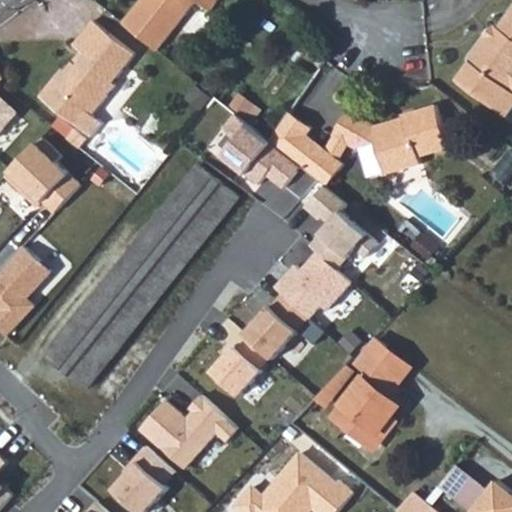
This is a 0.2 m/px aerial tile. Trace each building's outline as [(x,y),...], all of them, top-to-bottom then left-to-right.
[(146,0),(126,24),(161,52),(199,3),(213,14),(224,0),(146,0)] [(472,59),(456,77),(496,105),(510,88),(499,81),(511,64),(511,6),(489,37),(486,34),(468,55),(472,59)] [(46,97),(63,112),(99,139),(110,126),(100,120),(125,89),(117,82),(139,53),(98,19),(79,43),(92,53),(85,62),(82,60),(72,72),(69,68),(50,91),(46,97)] [(511,64),(499,81),(510,88),(511,85),(511,64)] [(0,131),(16,113),(4,103),(0,98),(0,78),(3,76),(0,72),(0,131)] [(511,89),(510,88),(496,105),(507,113),(511,107),(511,89)] [(421,154),(447,146),(435,105),(401,115),(405,123),(374,131),(371,122),(347,110),(332,137),(335,138),(348,144),(356,147),(377,142),(386,174),(423,163),(421,154)] [(326,184),(328,186),(344,166),(339,162),(328,152),(307,136),(312,129),(291,111),(271,140),(303,165),(326,184)] [(285,187),(303,165),(271,140),(237,113),(225,127),(238,137),(225,153),(261,183),(269,173),(285,187)] [(43,137),(7,175),(41,206),(45,201),(57,211),(82,183),(58,161),(62,155),(43,137)] [(335,138),(328,152),(339,162),(348,144),(335,138)] [(44,359),(85,389),(232,193),(188,161),(44,359)] [(320,250),(340,268),(358,247),(368,256),(381,242),(350,215),(356,208),(328,186),(326,184),(307,205),(321,218),(324,215),(332,222),(313,244),(320,250)] [(26,245),(0,272),(0,307),(3,305),(7,309),(0,316),(0,326),(13,338),(40,308),(26,296),(52,268),(26,245)] [(284,292),(312,316),(324,303),(329,308),(354,281),(340,268),(320,250),(304,269),(298,263),(278,286),(284,292)] [(250,334),(273,354),(276,357),(301,329),(316,342),(327,330),(312,316),(284,292),(273,304),(248,332),(250,334)] [(384,332),(369,349),(380,358),(395,341),(384,332)] [(273,354),(250,334),(239,346),(237,344),(215,369),(242,394),(265,369),(262,367),(273,354)] [(365,354),(378,364),(400,382),(418,360),(395,341),(380,358),(369,349),(365,354)] [(341,410),(374,437),(384,425),(389,429),(400,416),(395,412),(405,400),(393,391),(400,382),(378,364),(341,410)] [(144,427),(188,466),(220,430),(230,439),(242,426),(204,393),(193,405),(197,409),(190,416),(169,398),(144,427)] [(384,425),(374,437),(379,441),(389,429),(384,425)] [(130,471),(117,486),(146,511),(147,511),(172,484),(168,481),(179,469),(149,443),(138,456),(127,468),(130,471)] [(0,446),(0,509),(17,491),(0,476),(0,472),(13,458),(0,446)] [(511,511),(511,485),(505,479),(478,510),(480,511),(511,511)] [(451,511),(419,485),(401,504),(410,511),(451,511)] [(87,511),(114,511),(100,498),(87,511)]
